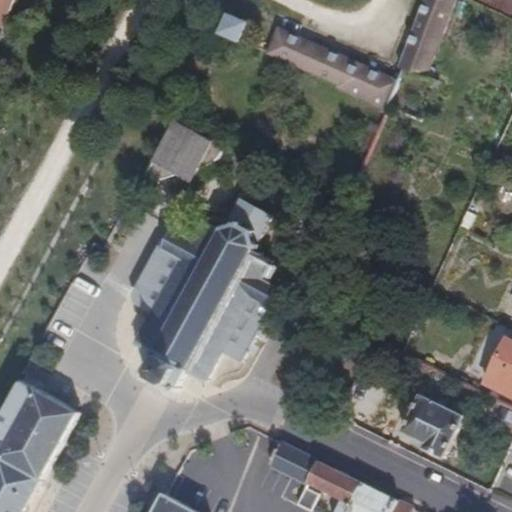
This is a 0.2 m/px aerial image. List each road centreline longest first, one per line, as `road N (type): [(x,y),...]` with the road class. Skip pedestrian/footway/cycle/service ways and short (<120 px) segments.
road 1 (residential): [(476,511),(239,406),(182,408)]
road 2 (residential): [(89,511),(132,436),(154,414),(182,408)]
